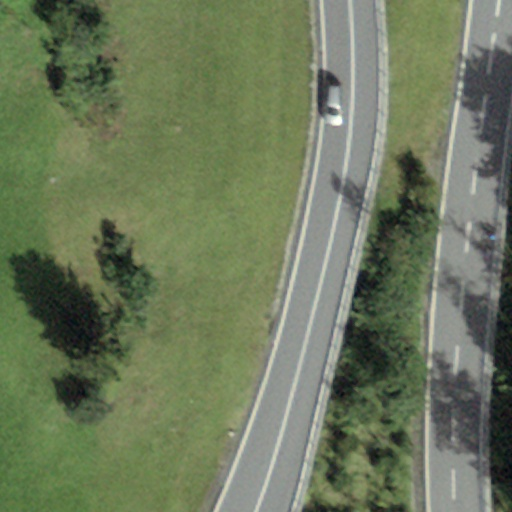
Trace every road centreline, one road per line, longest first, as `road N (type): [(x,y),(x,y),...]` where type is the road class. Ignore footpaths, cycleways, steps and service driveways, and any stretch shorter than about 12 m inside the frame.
road 1 (primary): [(350,0),(352,94),(339,198),(256,511)]
road 2 (primary): [(319,0),(355,314),(403,511)]
road 3 (primary): [(455,511),(457,359),(499,0)]
